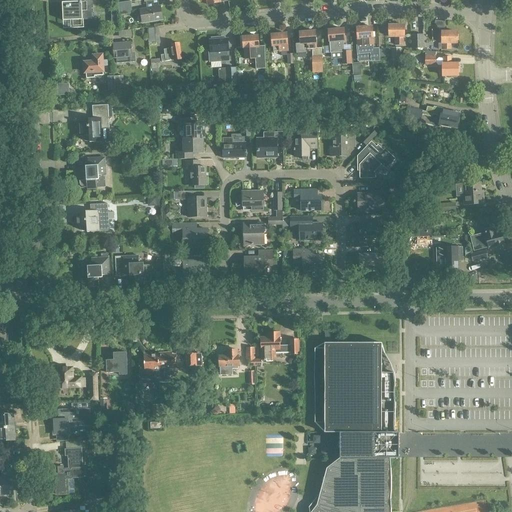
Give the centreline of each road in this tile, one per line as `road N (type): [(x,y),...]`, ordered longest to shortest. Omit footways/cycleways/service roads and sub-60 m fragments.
road 1 (residential): [(482,17),(401,8),(190,25),(179,0)]
road 2 (tertiary): [(12,282),(32,250),(37,216),(28,0)]
road 3 (residential): [(340,301),(340,180),(227,180)]
road 4 (residential): [(12,282),(50,311),(225,304)]
road 5 (residential): [(340,301),(511,297)]
road 6 (residential): [(511,204),(484,128),(479,77)]
road 7 (residential): [(227,180),(225,304)]
